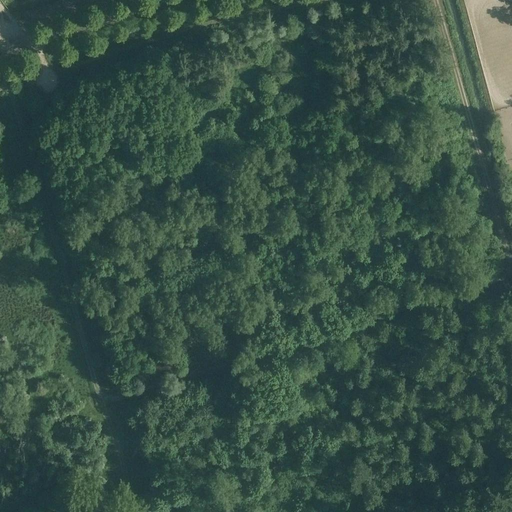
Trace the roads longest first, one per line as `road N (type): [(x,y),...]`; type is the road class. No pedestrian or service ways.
road 1 (track): [(0,63),(103,408)]
road 2 (track): [(436,0),(511,256)]
road 3 (unclassified): [(0,52),(169,0)]
